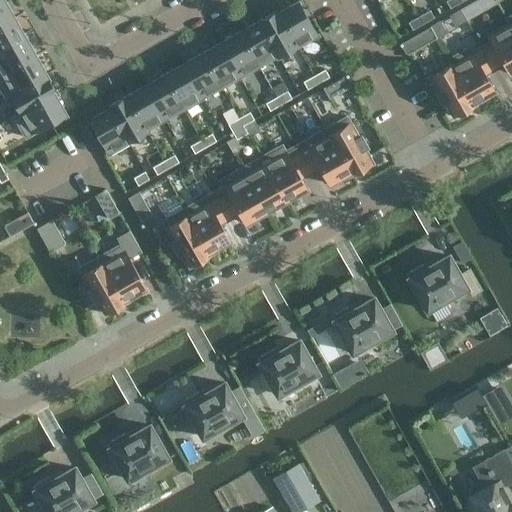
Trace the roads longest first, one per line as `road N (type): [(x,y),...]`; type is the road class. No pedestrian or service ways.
road 1 (residential): [(0,411),(9,415),(442,169)]
road 2 (residential): [(50,0),(90,67),(216,0)]
road 3 (residential): [(342,0),(442,169)]
